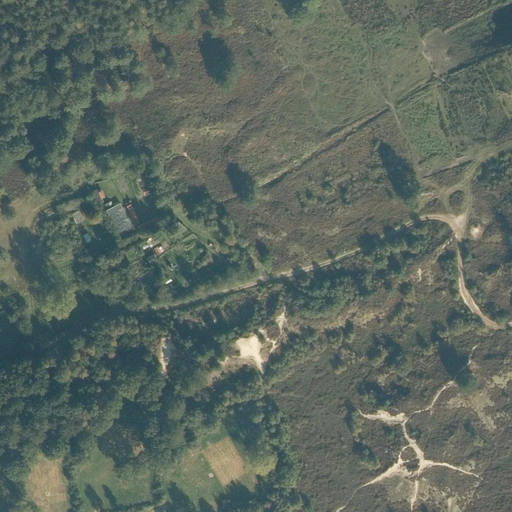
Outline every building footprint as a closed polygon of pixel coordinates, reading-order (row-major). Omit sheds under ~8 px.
[(101,199),(97,189),(92,191),(96,201),(98,200),(100,204),(104,202),(102,198),(101,199)] [(134,202),(129,204),(134,221),(139,219),(134,202)] [(77,222),(86,217),(81,208),(72,212),(77,222)] [(142,232),(160,221),(157,215),(138,225),(142,232)] [(153,255),(149,258),(152,264),(157,261),(153,255)] [(157,293),(155,297),(163,302),(165,299),(157,293)]
